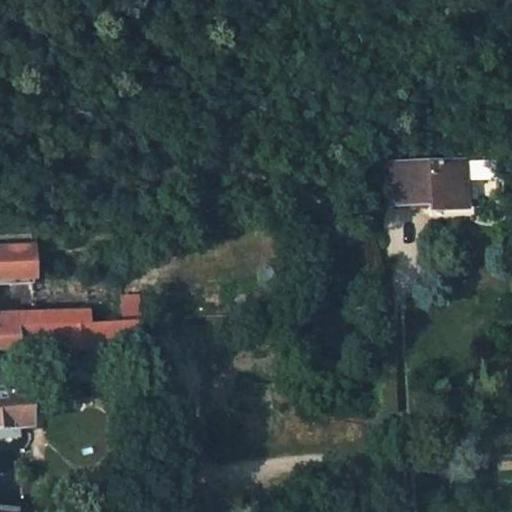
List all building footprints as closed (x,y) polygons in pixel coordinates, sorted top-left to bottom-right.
[(463,162),(390,164),(392,203),(428,202),(429,210),(459,209),(458,184),(465,184),(463,162)] [(0,428),(24,426),(23,391),(0,393),(0,348),(19,348),(18,327),(63,325),(64,345),(64,348),(90,347),(90,344),(89,327),(89,313),(0,315),(0,323),(0,325),(0,285),(34,284),(32,257),(0,257),(0,428)] [(121,315),(142,315),(141,292),(120,292),(121,315)] [(90,344),(138,343),(137,322),(124,323),(89,327),(90,344)] [(19,348),(64,345),(63,325),(18,327),(19,348)] [(138,359),(129,359),(129,370),(139,370),(138,359)] [(140,394),(150,394),(149,370),(139,370),(140,394)] [(151,416),(150,394),(140,394),(140,416),(151,416)]
